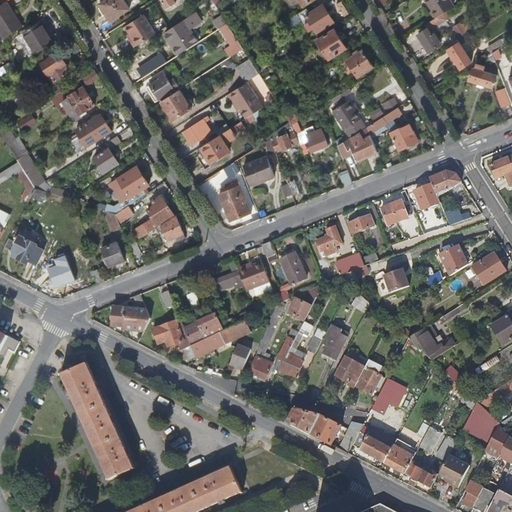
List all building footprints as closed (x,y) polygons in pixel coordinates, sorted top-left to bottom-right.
[(130,10),(123,0),(107,0),(100,5),(111,22),(130,10)] [(162,0),(169,10),(178,4),(175,0),(162,0)] [(448,0),(425,0),(432,10),(430,12),(435,20),(443,15),(448,11),(453,8),(448,0)] [(0,30),(4,38),(21,27),(5,2),(3,3),(0,5),(0,30)] [(311,15),(307,10),(288,22),(292,29),(308,19),(310,23),(306,26),(310,31),(314,29),(318,35),(335,24),(324,7),(311,15)] [(453,19),(448,11),(443,15),(447,21),(432,31),(438,40),(443,37),(439,32),(448,26),(446,23),(453,19)] [(198,14),(186,21),(192,30),(204,22),(198,14)] [(435,20),(426,26),(428,30),(419,36),(430,53),(442,46),(438,40),(432,31),(447,21),(443,15),(435,20)] [(129,41),(133,49),(153,36),(141,17),(124,28),(131,40),(129,41)] [(215,23),(219,30),(220,29),(228,24),(224,17),(215,23)] [(186,51),(200,42),(192,30),(186,21),(173,30),(182,43),(176,47),(180,55),(186,51)] [(38,52),(63,36),(59,30),(49,37),(39,22),(23,32),(32,48),(34,46),(38,52)] [(473,29),(468,22),(463,26),(461,23),(454,28),(460,37),(473,29)] [(239,41),(228,24),(220,29),(232,46),(239,41)] [(347,49),(335,31),(318,42),(330,60),(347,49)] [(32,48),(23,32),(16,36),(30,57),(38,52),(34,46),(32,48)] [(239,41),(244,50),(252,45),(246,37),(239,41)] [(493,54),(509,43),(505,37),(502,40),(501,39),(487,48),(491,54),(493,54)] [(461,69),(472,62),(460,43),(449,51),(461,69)] [(500,53),(494,55),(496,59),(508,55),(505,49),(499,52),(500,53)] [(373,66),(363,51),(360,53),(358,50),(353,54),(355,55),(347,61),(357,76),(373,66)] [(66,64),(59,53),(53,57),(50,54),(43,60),(44,62),(42,64),(53,82),(69,71),(65,65),(66,64)] [(493,54),(491,54),(487,57),(490,65),(496,62),(493,54)] [(152,64),(155,71),(167,63),(162,56),(151,63),(152,64)] [(261,63),(266,71),(272,67),(267,59),(261,63)] [(236,69),(230,60),(226,63),(232,72),(236,69)] [(249,82),(261,75),(252,61),(240,69),(249,82)] [(138,73),(142,79),(155,71),(152,64),(138,73)] [(488,68),(477,64),(471,81),(493,90),(498,78),(485,73),(488,68)] [(87,84),(98,77),(94,70),(83,77),(87,84)] [(175,91),(169,82),(166,78),(168,77),(165,73),(160,77),(161,79),(151,86),(152,87),(147,90),(151,96),(155,93),(160,100),(175,91)] [(173,79),(169,82),(175,91),(179,88),(173,79)] [(63,90),(58,83),(51,88),(55,95),(63,90)] [(246,84),(227,96),(231,102),(236,100),(241,110),(247,119),(252,115),(259,111),(248,93),(251,91),(246,84)] [(95,105),(83,87),(68,96),(69,97),(64,100),(66,104),(65,105),(75,120),(81,116),(80,114),(95,105)] [(180,91),(162,103),(174,121),(192,110),(180,91)] [(259,111),(262,109),(251,91),(248,93),(259,111)] [(511,104),(511,101),(508,91),(498,95),(503,108),(511,104)] [(155,93),(151,96),(156,103),(160,100),(155,93)] [(269,101),(264,104),(266,107),(277,100),(272,93),(266,97),(269,101)] [(236,100),(231,102),(237,112),(241,110),(236,100)] [(361,119),(350,102),(334,111),(346,129),(351,138),(367,128),(361,119)] [(385,114),(381,106),(371,113),(375,121),(385,114)] [(259,111),(252,115),(257,123),(260,121),(258,118),(260,117),(259,116),(262,114),(263,114),(267,111),(265,107),(262,109),(259,111)] [(401,113),(398,108),(368,127),(371,135),(373,140),(380,135),(378,130),(384,127),(382,123),(385,120),(387,122),(401,113)] [(291,122),(293,125),(297,122),(300,120),(294,110),(286,115),(291,122)] [(86,147),(111,131),(100,114),(76,130),(86,147)] [(204,120),(184,133),(192,146),(213,133),(206,123),(204,120)] [(268,141),(271,139),(286,129),(293,125),(291,122),(269,136),(267,133),(264,135),(268,141)] [(296,134),(302,132),(297,122),(293,125),(296,134)] [(244,128),(241,123),(230,129),(234,135),(244,128)] [(8,125),(0,130),(0,132),(17,159),(25,154),(29,152),(19,136),(16,138),(8,125)] [(276,151),(299,142),(296,134),(293,125),(286,129),(288,135),(272,141),(276,151)] [(411,125),(393,133),(400,150),(419,141),(411,125)] [(313,152),(328,145),(322,129),(315,131),(313,126),(307,129),(308,134),(306,135),(313,152)] [(357,159),(378,152),(373,140),(371,135),(368,127),(367,128),(351,138),(338,146),(342,154),(352,148),(357,159)] [(230,129),(201,148),(210,163),(229,151),(226,144),(236,138),(234,135),(230,129)] [(299,142),(305,157),(310,154),(302,132),(296,134),(299,142)] [(123,142),(118,135),(109,140),(114,148),(123,142)] [(266,142),(265,143),(270,155),(276,152),(276,151),(272,141),(271,139),(268,141),(266,142)] [(118,163),(109,149),(94,158),(104,173),(118,163)] [(32,164),(25,154),(17,159),(18,160),(23,168),(24,169),(32,164)] [(275,176),(267,158),(246,166),(253,185),(275,176)] [(511,158),(493,166),(498,179),(508,176),(511,185),(511,158)] [(0,183),(17,173),(23,168),(18,160),(0,171),(0,183)] [(36,188),(43,183),(32,164),(24,169),(36,188)] [(141,198),(146,195),(142,189),(149,185),(137,167),(114,182),(117,187),(114,189),(126,207),(130,205),(141,198)] [(353,183),(356,182),(350,167),(347,169),(348,171),(353,183)] [(31,196),(36,188),(24,169),(23,168),(17,173),(26,187),(21,197),(28,201),(31,196)] [(340,174),(345,186),(353,183),(348,171),(340,174)] [(437,193),(463,183),(458,175),(448,172),(431,179),(433,184),(437,193)] [(289,185),(293,196),(301,193),(296,180),(288,183),(289,185)] [(441,204),(437,193),(433,184),(416,192),(423,211),(441,204)] [(286,199),(293,196),(289,185),(281,188),(286,199)] [(240,186),(220,193),(230,220),(250,212),(240,186)] [(47,191),(36,188),(31,196),(42,201),(47,191)] [(148,210),(159,226),(175,216),(161,195),(152,202),(154,205),(148,210)] [(146,205),(141,198),(130,205),(134,212),(136,210),(138,214),(145,209),(143,206),(146,205)] [(409,220),(402,201),(380,210),(387,229),(409,220)] [(0,209),(0,228),(5,231),(12,216),(0,209)] [(112,230),(121,226),(116,214),(103,209),(112,230)] [(445,214),(450,226),(463,222),(457,209),(445,214)] [(353,235),(382,224),(378,213),(349,225),(353,235)] [(186,239),(176,215),(175,216),(159,226),(158,227),(156,228),(158,232),(163,231),(164,234),(166,233),(169,240),(175,238),(177,243),(186,239)] [(141,229),(145,235),(149,233),(153,230),(156,228),(158,227),(152,219),(144,224),(145,226),(141,229)] [(344,245),(337,228),(328,231),(331,237),(318,242),(323,254),(327,252),(329,257),(340,253),(338,248),(344,245)] [(38,246),(21,238),(14,252),(15,253),(13,257),(29,265),(30,263),(36,267),(43,253),(37,249),(38,246)] [(14,242),(9,239),(5,248),(9,250),(14,242)] [(129,246),(134,258),(142,254),(136,241),(129,246)] [(125,260),(118,242),(103,248),(110,267),(125,260)] [(275,256),(270,243),(262,246),(268,259),(275,256)] [(451,277),(469,266),(459,247),(441,256),(451,277)] [(305,281),(295,254),(279,261),(288,284),(289,287),(290,287),(305,281)] [(507,271),(496,254),(476,268),(486,284),(507,271)] [(372,256),(363,260),(366,267),(380,262),(377,255),(372,256)] [(278,262),(275,256),(268,259),(270,265),(278,262)] [(338,267),(341,276),(366,267),(363,260),(362,258),(338,267)] [(246,265),(238,269),(239,272),(244,283),(245,287),(246,289),(269,280),(262,261),(252,265),(247,267),(246,265)] [(94,272),(99,285),(106,282),(101,269),(94,272)] [(405,277),(402,270),(385,277),(386,280),(391,294),(410,288),(406,277),(405,277)] [(235,286),(244,283),(239,272),(213,283),(217,294),(235,286)] [(429,280),(432,289),(443,282),(439,275),(429,280)] [(381,298),(391,294),(386,280),(376,283),(381,298)] [(245,287),(244,283),(235,286),(236,291),(245,287)] [(289,287),(288,284),(280,289),(282,294),(291,289),(290,287),(289,287)] [(325,286),(324,284),(300,296),(290,314),(302,320),(305,322),(306,321),(325,286)] [(175,306),(170,292),(162,294),(168,308),(175,306)] [(284,300),(281,293),(274,296),(277,303),(284,300)] [(371,305),(359,294),(352,306),(366,315),(371,305)] [(141,295),(133,298),(138,311),(115,309),(113,326),(125,326),(124,331),(145,333),(151,321),(141,295)] [(276,309),(249,373),(265,380),(272,365),(267,362),(270,355),(264,353),(282,312),(276,309)] [(241,315),(244,322),(249,319),(255,317),(251,310),(241,315)] [(229,329),(227,325),(210,334),(208,330),(221,324),(215,313),(193,324),(185,328),(190,343),(192,346),(227,330),(229,329)] [(511,321),(509,316),(493,327),(505,346),(511,341),(511,321)] [(386,329),(390,322),(386,319),(384,317),(379,323),(386,329)] [(181,343),(184,350),(191,347),(192,346),(190,343),(185,328),(181,319),(156,330),(162,344),(170,341),(172,346),(181,343)] [(227,330),(233,341),(252,332),(249,325),(251,324),(249,319),(244,322),(229,329),(227,330)] [(293,328),(288,339),(291,340),(294,334),(297,337),(300,333),(305,322),(302,320),(297,330),(293,328)] [(314,326),(306,321),(305,322),(300,333),(297,337),(294,342),(299,344),(304,335),(308,337),(314,326)] [(392,335),(397,329),(390,322),(386,329),(392,335)] [(348,336),(331,326),(325,337),(322,344),(327,346),(323,354),(335,360),(348,336)] [(407,329),(403,334),(409,339),(409,340),(415,336),(407,329)] [(415,336),(409,340),(419,349),(432,361),(456,345),(451,338),(438,347),(426,329),(416,335),(415,336)] [(233,341),(227,330),(192,346),(191,347),(196,358),(233,341)] [(309,347),(318,352),(322,344),(325,337),(317,333),(309,347)] [(284,361),(294,342),(297,337),(294,334),(291,340),(288,339),(278,358),(284,361)] [(284,361),(279,371),(295,381),(303,364),(291,357),(298,346),(299,344),(294,342),(284,361)] [(251,350),(238,345),(230,364),(243,370),(251,350)] [(298,346),(291,357),(303,364),(309,353),(298,346)] [(346,381),(356,386),(366,368),(347,357),(335,381),(343,386),(346,381)] [(500,362),(497,357),(476,370),(479,376),(500,362)] [(279,371),(284,361),(278,358),(274,369),(279,371)] [(383,366),(370,359),(366,368),(369,369),(359,387),(373,395),(377,387),(380,388),(386,378),(379,374),(383,366)] [(87,364),(61,376),(92,445),(109,482),(135,469),(87,364)] [(452,367),(446,374),(455,382),(457,381),(462,378),(463,377),(452,367)] [(462,378),(457,381),(466,391),(471,386),(462,378)] [(511,380),(486,397),(490,404),(511,390),(511,380)] [(466,392),(455,382),(450,391),(462,400),(466,392)] [(477,403),(466,392),(462,400),(475,409),(478,403),(477,403)] [(384,399),(379,396),(370,414),(382,420),(391,403),(389,402),(384,399)] [(500,424),(478,403),(475,409),(464,430),(490,443),(496,432),(500,424)] [(287,422),(311,434),(332,445),(342,426),(321,416),(294,409),(287,422)] [(511,416),(500,424),(506,429),(511,424),(511,416)] [(349,430),(358,435),(361,431),(363,426),(352,423),(349,430)] [(423,438),(429,426),(423,423),(417,435),(423,438)] [(431,454),(442,434),(431,427),(420,448),(431,454)] [(360,451),(385,464),(394,446),(396,442),(372,429),(369,435),(361,431),(358,435),(353,445),(361,449),(360,451)] [(490,443),(487,450),(500,458),(508,444),(509,441),(496,432),(490,443)] [(436,456),(447,463),(449,457),(457,442),(447,436),(436,456)] [(511,464),(511,446),(508,444),(500,458),(508,462),(511,464)] [(394,446),(385,464),(405,474),(413,461),(415,458),(394,446)] [(447,463),(440,476),(447,480),(452,482),(451,484),(459,489),(470,468),(449,457),(447,463)] [(413,461),(405,474),(419,481),(423,472),(417,468),(419,464),(413,461)] [(200,511),(241,494),(230,468),(130,511),(200,511)] [(423,472),(419,481),(431,487),(438,474),(431,471),(429,475),(423,472)] [(484,488),(470,481),(465,491),(468,493),(463,503),(473,509),(473,508),(484,489),(484,488)] [(484,489),(473,508),(480,511),(485,511),(488,507),(491,508),(497,496),(484,489)] [(491,508),(488,511),(511,511),(511,496),(500,490),(497,496),(491,508)]
